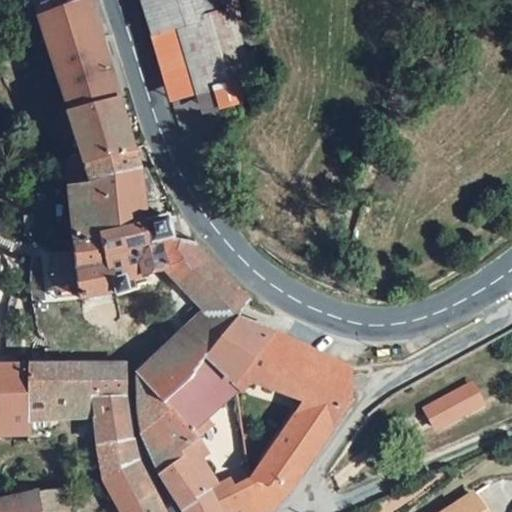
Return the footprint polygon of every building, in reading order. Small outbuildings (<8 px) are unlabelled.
[(219,88),(220,90),(225,106),(245,99),(243,93),(258,86),(236,15),(232,1),(232,0),(142,0),(153,33),(180,27),(203,94),(219,88)] [(240,5),(238,0),(232,0),(232,1),(236,15),(236,14),(240,5)] [(88,1),(38,19),(67,119),(80,155),(82,161),(130,143),(127,134),(88,1)] [(180,27),(153,33),(179,101),(184,100),(203,94),(180,27)] [(219,88),(203,94),(209,112),(210,111),(217,109),(225,106),(220,90),(219,88)] [(133,154),(130,143),(82,161),(80,155),(65,161),(71,243),(145,221),(140,178),(133,154)] [(126,280),(162,270),(165,269),(159,243),(154,217),(145,221),(71,243),(76,301),(111,290),(113,297),(130,292),(126,280)] [(176,241),(175,239),(159,243),(165,269),(162,270),(206,311),(227,334),(236,322),(247,304),(246,300),(192,246),(176,241)] [(135,411),(140,435),(169,416),(162,407),(191,382),(205,364),(227,334),(206,311),(138,375),(136,379),(135,411)] [(236,322),(227,334),(205,364),(235,383),(271,334),(236,322)] [(334,359),(271,334),(235,383),(237,392),(259,384),(295,401),(295,417),(328,434),(349,403),(348,368),(334,359)] [(205,364),(191,382),(220,410),(237,392),(235,383),(205,364)] [(29,402),(25,365),(0,365),(0,440),(5,441),(4,432),(29,430),(29,402)] [(74,397),(94,395),(92,366),(43,365),(25,365),(29,402),(58,402),(58,398),(74,397)] [(96,420),(124,417),(123,366),(92,366),(94,395),(95,418),(96,420)] [(169,416),(140,435),(147,450),(155,469),(168,493),(179,511),(218,511),(205,488),(180,455),(195,447),(199,445),(192,438),(220,410),(191,382),(162,407),(169,416)] [(469,384),(423,408),(433,428),(479,404),(469,384)] [(95,418),(94,395),(74,397),(74,419),(95,418)] [(135,466),(129,440),(124,417),(96,420),(100,478),(135,466)] [(290,488),(328,434),(295,417),(252,480),(290,488)] [(29,440),(29,430),(4,432),(5,441),(29,440)] [(271,511),(289,490),(290,488),(252,480),(245,482),(222,489),(195,447),(180,455),(205,488),(218,511),(271,511)] [(162,511),(135,466),(100,478),(120,511),(162,511)] [(41,511),(67,511),(67,486),(39,493),(41,511)] [(0,501),(0,511),(41,511),(39,493),(0,501)] [(479,511),(469,496),(444,511),(479,511)]
